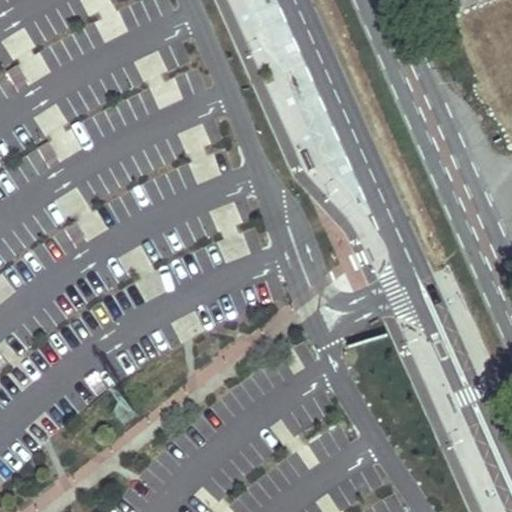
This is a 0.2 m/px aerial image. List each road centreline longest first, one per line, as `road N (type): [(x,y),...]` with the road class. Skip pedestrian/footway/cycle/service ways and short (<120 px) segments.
road 1 (unclassified): [(293,0),(511,490)]
road 2 (primary): [(379,0),(511,296)]
